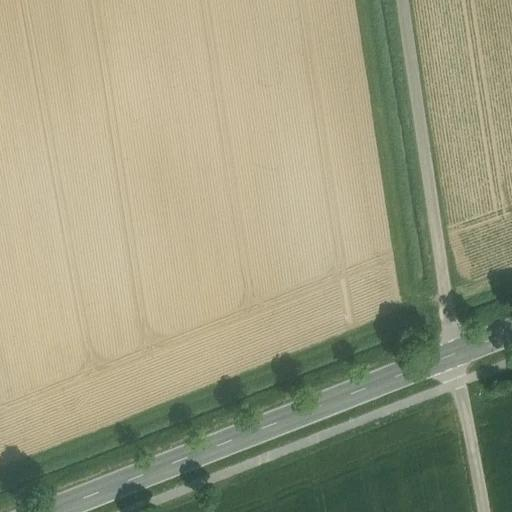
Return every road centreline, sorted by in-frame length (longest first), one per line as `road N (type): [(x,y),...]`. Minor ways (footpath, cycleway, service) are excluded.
road 1 (track): [(402,0),(486,511)]
road 2 (secondary): [(511,334),(47,511)]
